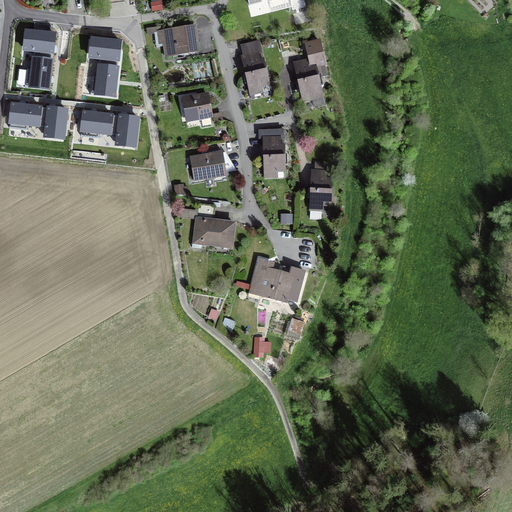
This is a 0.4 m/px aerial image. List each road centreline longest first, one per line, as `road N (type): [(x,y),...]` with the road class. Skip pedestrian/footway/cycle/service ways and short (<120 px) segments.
road 1 (residential): [(127,23),(140,48),(183,300),(270,386)]
road 2 (residential): [(212,9),(253,216)]
